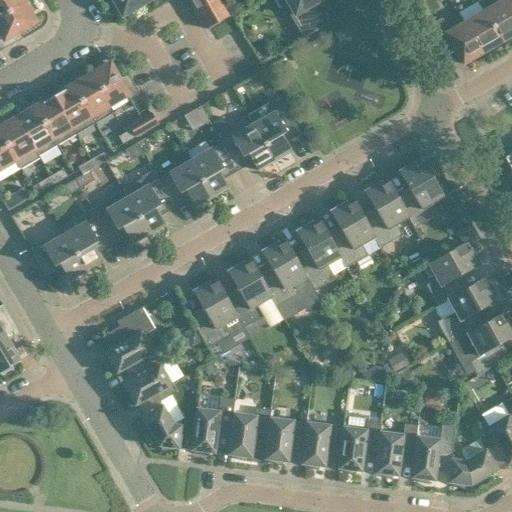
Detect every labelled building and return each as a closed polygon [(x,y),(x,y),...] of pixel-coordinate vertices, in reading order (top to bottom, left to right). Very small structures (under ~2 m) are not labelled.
[(0,0),(0,18),(30,1),(29,0),(0,0)] [(112,0),(114,3),(112,4),(118,15),(121,14),(123,17),(151,0),(112,0)] [(228,17),(218,0),(190,0),(207,29),(228,17)] [(274,0),(280,9),(288,4),(295,15),(291,17),(303,37),(298,40),(298,41),(334,20),(322,0),(274,0)] [(480,0),(478,1),(484,12),(502,42),(511,36),(511,16),(503,1),(504,0),(480,0)] [(511,0),(504,0),(503,1),(511,16),(511,0)] [(36,11),(30,1),(0,18),(0,32),(3,37),(0,38),(0,52),(24,38),(20,32),(36,23),(31,14),(36,11)] [(466,23),(483,53),(502,42),(484,12),(478,1),(458,13),(465,23),(466,23)] [(483,53),(466,23),(465,23),(449,32),(442,19),(429,26),(450,62),(459,57),(464,64),(483,53)] [(350,38),(344,28),(335,34),(340,43),(350,38)] [(142,99),(128,74),(120,79),(108,59),(97,65),(100,70),(91,75),(109,106),(127,96),(133,104),(142,99)] [(335,81),(365,86),(367,70),(338,65),(335,81)] [(80,75),(70,81),(91,117),(95,124),(113,113),(109,106),(91,75),(83,80),(80,75)] [(62,92),(54,97),(76,135),(95,124),(91,117),(70,81),(59,87),(62,92)] [(43,97),(32,102),(58,146),(76,135),(54,97),(46,102),(43,97)] [(269,103),(248,115),(253,125),(274,161),(291,152),(287,144),(284,139),(299,130),(285,106),(281,98),(270,104),(269,103)] [(22,109),(25,114),(17,118),(35,150),(39,156),(58,146),(32,102),(22,109)] [(151,114),(140,120),(147,131),(157,125),(151,114)] [(5,118),(0,121),(0,132),(16,160),(21,169),(40,158),(39,156),(17,118),(8,123),(5,118)] [(222,143),(236,167),(251,159),(258,171),(274,161),(253,125),(222,143)] [(136,137),(131,130),(119,137),(123,145),(136,137)] [(0,169),(16,160),(0,132),(0,169)] [(190,161),(212,198),(228,188),(221,176),(236,167),(222,143),(190,161)] [(104,153),(91,160),(95,168),(108,160),(104,153)] [(399,202),(415,228),(437,215),(431,205),(444,198),(421,159),(399,172),(412,194),(400,201),(399,202)] [(89,171),(95,168),(91,160),(78,167),(83,175),(89,171)] [(159,179),(173,204),(188,195),(195,207),(212,198),(190,161),(159,179)] [(63,169),(51,177),(55,184),(68,177),(63,169)] [(89,171),(83,175),(75,180),(80,189),(95,180),(89,171)] [(142,180),(124,191),(149,234),(165,225),(161,217),(158,213),(173,204),(159,179),(154,171),(141,178),(142,180)] [(42,192),(55,184),(51,177),(38,184),(42,192)] [(414,228),(415,228),(399,202),(400,201),(387,179),(365,192),(378,214),(366,221),(365,222),(380,248),(402,235),(396,225),(408,218),(414,228)] [(80,189),(75,180),(61,188),(67,197),(80,189)] [(24,188),(2,201),(9,212),(30,199),(24,188)] [(96,216),(110,240),(125,232),(132,244),(149,234),(124,191),(92,209),(96,216)] [(380,248),(365,222),(366,221),(353,199),(331,212),(344,234),(331,241),(331,242),(346,268),(368,255),(362,245),(374,238),(380,248)] [(110,240),(96,216),(65,234),(86,271),(102,261),(95,249),(110,240)] [(331,242),(331,241),(318,219),(296,232),(309,254),(297,261),(296,262),(314,291),(336,279),(334,275),(346,268),(331,242)] [(86,271),(65,234),(32,253),(47,277),(62,268),(69,280),(86,271)] [(313,292),(314,291),(296,262),(297,261),(284,239),(262,252),(275,274),(263,281),(262,282),(277,308),(311,288),(313,292)] [(425,284),(438,306),(465,291),(464,290),(457,278),(480,265),(468,243),(429,265),(436,278),(425,284)] [(271,298),(277,308),(262,282),(263,281),(250,259),(228,272),(241,294),(228,301),(228,302),(243,328),(265,315),(259,305),(271,298)] [(438,322),(450,345),(484,326),(483,325),(477,313),(499,300),(487,278),(464,290),(465,291),(438,306),(448,301),(455,313),(438,322)] [(208,348),(243,328),(228,302),(228,301),(215,279),(193,292),(206,314),(193,322),(208,348)] [(0,371),(2,375),(13,369),(11,365),(20,360),(7,339),(19,333),(3,306),(0,307),(0,371)] [(154,329),(142,308),(117,322),(128,340),(105,353),(108,359),(105,361),(115,371),(117,374),(142,360),(154,353),(143,336),(154,329)] [(453,344),(464,364),(469,362),(476,376),(503,361),(496,347),(511,338),(511,323),(506,313),(483,325),(484,326),(450,345),(453,344)] [(194,330),(182,336),(187,344),(195,346),(201,342),(194,330)] [(135,406),(146,400),(172,385),(154,353),(142,360),(149,371),(124,385),(127,391),(124,393),(134,403),(135,406)] [(172,385),(146,400),(152,411),(142,417),(159,447),(162,447),(162,451),(176,449),(179,449),(182,426),(174,425),(161,402),(177,393),(172,385)] [(219,425),(232,427),(233,413),(235,400),(221,398),(198,395),(196,409),(191,451),(195,451),(208,457),(209,453),(215,454),(216,450),(219,425)] [(511,398),(502,404),(508,416),(488,428),(491,433),(504,455),(509,464),(511,462),(511,398)] [(256,416),(233,413),(232,427),(228,455),(231,456),(244,461),(246,458),(252,458),(255,435),(267,437),(270,418),(271,411),(257,409),(256,416)] [(339,460),(338,469),(341,470),(354,475),(356,472),(362,472),(363,464),(365,449),(378,451),(380,432),(381,424),(367,423),(368,415),(345,412),(343,427),(342,441),(339,460)] [(292,434),(305,436),(307,423),(270,418),(267,437),(265,460),(268,461),(281,466),(282,462),(288,463),(292,434)] [(342,441),(343,427),(307,423),(305,436),(301,465),(305,465),(318,470),(319,467),(325,468),(329,439),(342,441)] [(402,453),(414,454),(417,437),(418,426),(405,424),(403,435),(380,432),(378,451),(375,474),(378,475),(391,480),(392,476),(398,477),(402,453)] [(417,437),(414,454),(411,479),(415,479),(428,484),(429,481),(435,482),(439,453),(452,454),(455,426),(442,424),(440,440),(417,437)] [(449,474),(448,483),(452,484),(464,489),(466,486),(471,486),(498,471),(498,470),(493,462),(504,455),(491,433),(479,440),(463,449),(462,454),(466,461),(451,459),(449,474)]
